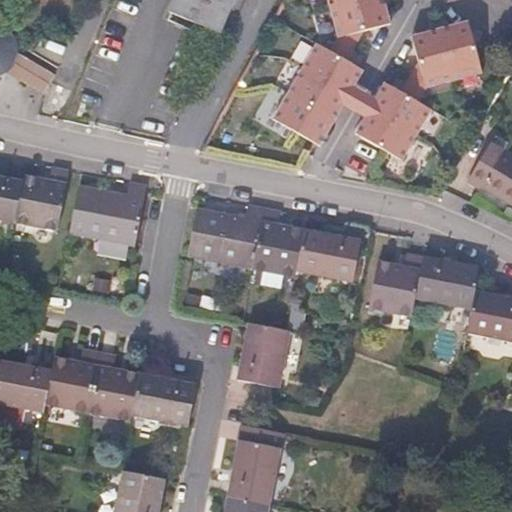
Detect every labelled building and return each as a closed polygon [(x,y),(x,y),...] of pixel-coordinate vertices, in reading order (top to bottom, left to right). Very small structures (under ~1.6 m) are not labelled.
[(174,0),(169,12),(211,30),(220,34),(233,0),(174,0)] [(368,0),(326,0),(337,38),(385,25),(381,11),(372,13),(368,0)] [(391,24),(384,0),(368,0),(372,13),(381,11),(385,25),(391,24)] [(457,39),(455,31),(470,26),(468,21),(439,28),(443,43),(457,39)] [(56,75),(18,53),(18,46),(16,39),(12,33),(8,29),(1,25),(0,24),(0,75),(6,73),(43,95),(56,75)] [(483,74),(470,26),(455,31),(457,39),(443,43),(430,47),(428,38),(412,42),(425,89),(483,74)] [(443,43),(439,28),(411,36),(412,42),(428,38),(430,47),(443,43)] [(330,118),(337,107),(331,103),(338,90),(345,79),(351,83),(358,69),(316,43),(272,119),(309,140),(316,129),(322,132),(330,118)] [(355,86),(363,73),(358,69),(351,83),(345,79),(338,90),(349,96),(355,86)] [(383,116),(389,104),(381,99),(389,86),(384,83),(375,98),(369,108),(383,116)] [(369,108),(375,98),(355,86),(349,96),(344,106),(364,117),(369,108)] [(402,162),(432,110),(389,86),(381,99),(389,104),(383,116),(376,128),(367,124),(360,137),(402,162)] [(344,106),(349,96),(338,90),(331,103),(337,107),(330,118),(335,121),(344,106)] [(376,128),(383,116),(369,108),(364,117),(354,134),(360,137),(367,124),(376,128)] [(320,147),(335,121),(330,118),(322,132),(316,129),(309,140),(320,147)] [(511,155),(503,151),(507,143),(495,136),(466,183),(479,191),(482,187),(511,204),(511,155)] [(23,181),(14,223),(57,232),(69,171),(52,168),(50,180),(24,175),(23,181)] [(0,220),(14,223),(23,181),(0,176),(0,220)] [(134,246),(147,185),(130,182),(127,195),(79,186),(69,233),(134,246)] [(253,269),(264,208),(248,205),(245,218),(197,209),(188,256),(253,269)] [(296,272),(304,230),(279,225),(281,212),(264,208),(253,269),(295,278),(296,272)] [(353,283),(361,240),(304,229),(304,230),(296,272),(353,283)] [(416,299),(424,257),(406,253),(404,266),(377,261),(368,308),(412,318),(416,299)] [(471,310),(479,268),(424,257),(416,299),(471,310)] [(511,342),(511,298),(475,292),(467,333),(511,342)] [(279,389),(290,332),(285,331),(249,324),(238,381),(279,389)] [(87,413),(99,353),(83,350),(81,363),(54,357),(45,405),(87,413)] [(131,415),(139,374),(140,373),(114,368),(116,356),(99,353),(87,413),(130,422),(131,415)] [(45,405),(51,371),(0,360),(0,404),(43,413),(45,405)] [(188,427),(196,386),(139,374),(131,415),(188,427)] [(270,505),(283,434),(242,426),(228,497),(270,505)] [(158,511),(165,480),(123,472),(115,511),(158,511)] [(268,511),(270,505),(228,497),(224,511),(268,511)]
